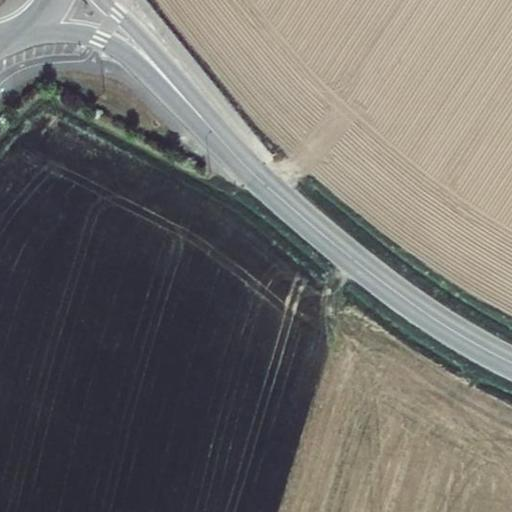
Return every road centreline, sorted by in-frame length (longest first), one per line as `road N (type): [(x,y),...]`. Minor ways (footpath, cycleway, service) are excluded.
road 1 (tertiary): [(511,363),(366,270),(264,185),(175,89)]
road 2 (tertiary): [(16,34),(98,38),(175,89)]
